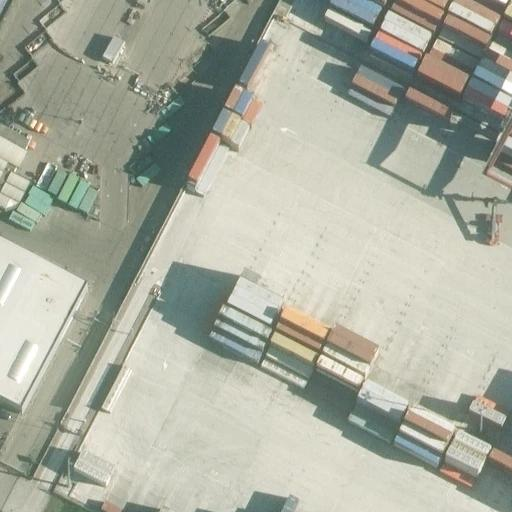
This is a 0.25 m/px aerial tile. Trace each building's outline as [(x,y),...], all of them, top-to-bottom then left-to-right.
[(0,48),(23,0),(10,0),(0,22),(0,48)] [(109,54),(120,60),(142,17),(131,11),(109,54)] [(0,202),(30,146),(0,130),(0,202)] [(36,204),(45,173),(26,168),(17,199),(36,204)] [(0,405),(20,416),(85,290),(0,246),(0,405)]
